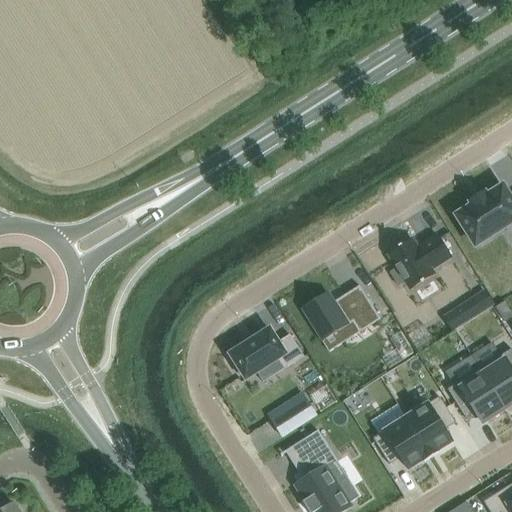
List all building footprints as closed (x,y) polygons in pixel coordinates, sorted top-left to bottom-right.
[(472,207),(456,217),(475,246),(511,223),(511,200),(511,201),(503,187),(487,197),(484,194),(470,203),(472,207)] [(411,240),(388,255),(397,270),(391,274),(399,287),(405,283),(411,291),(434,276),(431,271),(451,258),(437,237),(424,245),(425,247),(418,251),(411,240)] [(323,297),(301,310),(322,343),(353,323),(359,334),(381,320),(359,287),(329,306),(323,297)] [(232,359),(229,361),(237,374),(240,372),(246,380),(277,361),(284,371),(304,358),(290,336),(278,343),(270,330),(230,355),(232,359)] [(511,350),(480,370),(505,410),(511,405),(511,350)] [(480,370),(447,391),(466,421),(476,414),(483,424),(505,410),(480,370)] [(439,398),(406,419),(430,458),(438,453),(438,452),(452,443),(444,431),(456,424),(439,398)] [(430,458),(406,419),(373,440),(389,466),(400,459),(408,471),(422,462),(422,463),(430,458)] [(318,432),(285,452),(303,481),(295,486),(305,502),(303,503),(305,506),(309,511),(344,511),(351,507),(326,468),(337,462),(318,432)] [(511,511),(511,484),(483,503),(488,511),(498,511),(503,509),(505,511),(511,511)]
